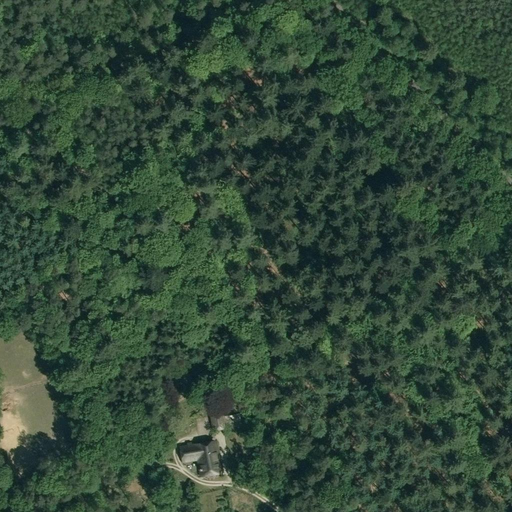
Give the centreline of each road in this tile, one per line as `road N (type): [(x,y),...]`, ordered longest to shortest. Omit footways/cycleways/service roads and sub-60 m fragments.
road 1 (track): [(511,491),(312,236),(303,213),(302,145),(286,134),(238,126),(192,161),(153,156),(57,220)]
road 2 (track): [(0,123),(49,211),(146,308),(233,321),(375,511)]
road 3 (track): [(256,357),(511,210)]
road 4 (track): [(511,188),(329,0)]
road 5 (track): [(302,145),(363,34)]
